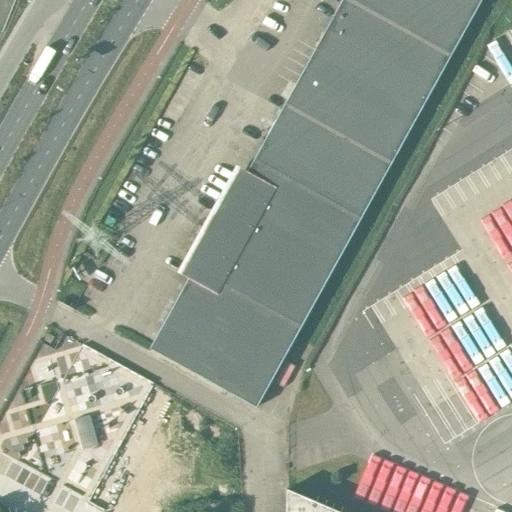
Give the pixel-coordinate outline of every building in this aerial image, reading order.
[(481,0),(342,0),(334,15),(333,14),(332,16),(338,19),(311,68),(305,65),(304,67),(305,67),(244,179),(237,175),(185,269),(192,272),(150,349),(256,407),(481,0)] [(405,385),(443,444),(445,443),(511,400),(511,328),(507,321),(504,323),(483,327),(475,332),(472,319),(459,322),(448,329),(438,314),(458,301),(459,301),(458,297),(443,300),(431,302),(427,283),(379,314),(419,376),(405,385)] [(158,387),(154,385),(148,396),(152,398),(158,387)] [(170,407),(191,418),(197,407),(176,397),(170,407)] [(89,416),(74,420),(83,449),(97,445),(89,416)] [(124,497),(136,503),(141,495),(129,488),(124,497)] [(285,511),(335,511),(286,490),(285,511)]
